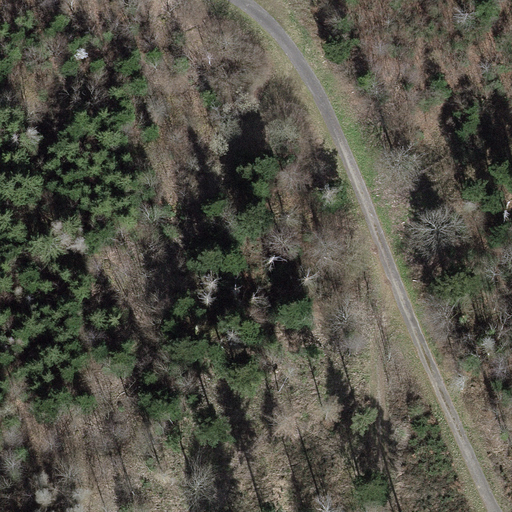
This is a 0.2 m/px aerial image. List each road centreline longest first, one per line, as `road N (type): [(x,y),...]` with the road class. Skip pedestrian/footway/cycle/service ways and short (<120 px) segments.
road 1 (track): [(498,511),(332,121),(297,54),(239,0)]
road 2 (track): [(386,511),(379,308),(387,258)]
